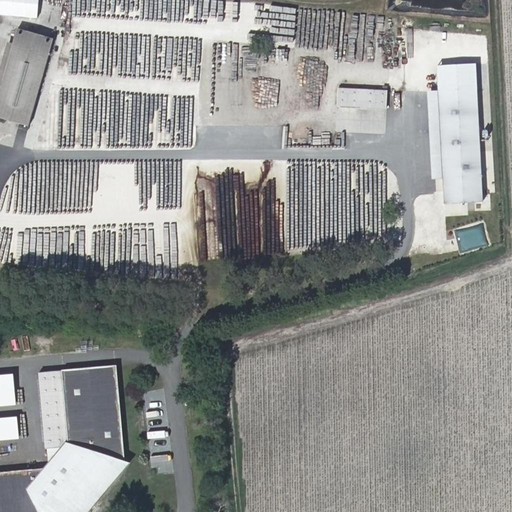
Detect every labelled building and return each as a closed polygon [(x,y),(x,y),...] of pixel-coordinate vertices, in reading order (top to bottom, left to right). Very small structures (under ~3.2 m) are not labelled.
[(0,119),(31,128),(54,40),(18,31),(0,98),(0,119)] [(339,90),(339,107),(388,109),(389,91),(339,90)] [(68,149),(76,98),(50,93),(41,144),(68,149)] [(388,121),(386,121),(386,110),(337,108),(336,130),(387,132),(388,121)] [(0,511),(89,511),(130,464),(122,366),(44,372),(50,449),(70,447),(53,468),(0,472),(0,511)]
